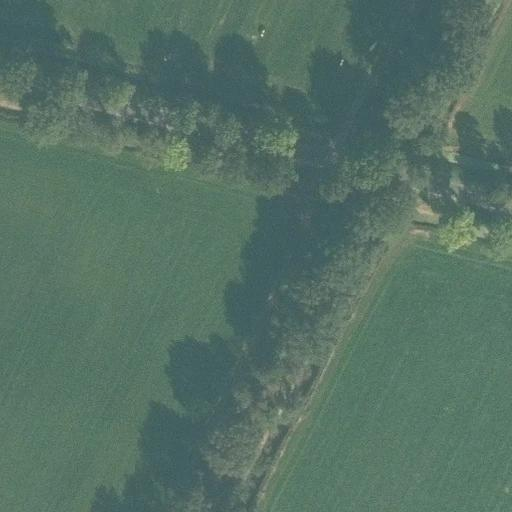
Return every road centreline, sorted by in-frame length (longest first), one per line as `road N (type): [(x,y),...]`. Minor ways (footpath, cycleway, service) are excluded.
road 1 (unclassified): [(0,81),(511,208)]
road 2 (track): [(325,161),(408,0)]
